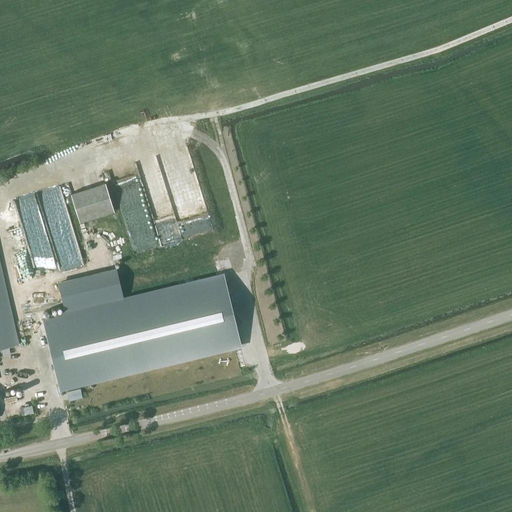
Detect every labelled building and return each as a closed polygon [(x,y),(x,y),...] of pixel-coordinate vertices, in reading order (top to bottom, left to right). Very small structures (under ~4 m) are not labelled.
[(71,194),(80,222),(114,211),(105,183),(71,194)] [(33,265),(54,260),(40,198),(19,203),(33,265)] [(0,349),(19,345),(0,267),(0,349)] [(60,388),(240,345),(223,275),(43,319),(60,388)] [(71,391),(73,399),(82,397),(80,388),(71,391)]
